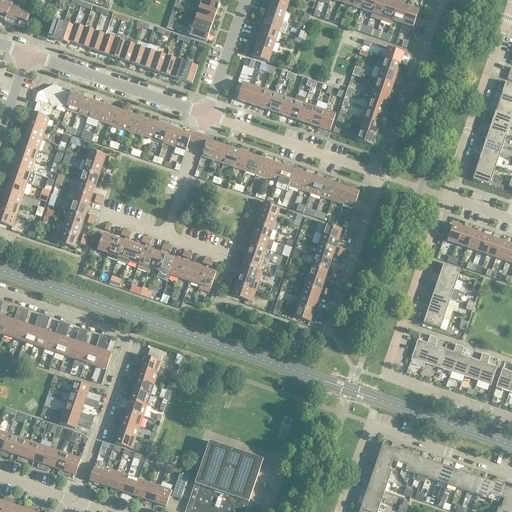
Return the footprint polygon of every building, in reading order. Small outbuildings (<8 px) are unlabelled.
[(11,4),(1,0),(0,3),(0,19),(5,21),(10,6),(11,4)] [(180,0),(175,0),(173,8),(181,10),(182,6),(179,5),(180,0)] [(220,1),(217,0),(201,0),(200,5),(217,11),(220,1)] [(289,2),(284,0),(271,0),(269,6),(285,12),(289,2)] [(364,0),(353,0),(351,7),(361,10),(364,0)] [(375,0),(364,0),(361,10),(371,14),(375,0)] [(387,1),(385,0),(375,0),(371,14),(370,18),(380,21),(387,1)] [(397,4),(387,1),(380,21),(390,25),(392,21),(397,4)] [(407,8),(397,4),(392,21),(402,24),(407,8)] [(217,11),(200,5),(196,16),(213,21),(217,11)] [(5,21),(4,23),(14,26),(20,9),(10,6),(5,21)] [(285,12),(269,6),(265,16),(282,22),(285,12)] [(418,11),(407,8),(402,24),(412,28),(418,11)] [(30,12),(20,9),(14,26),(24,30),(30,12)] [(213,21),(196,16),(193,26),(210,32),(213,21)] [(282,22),(265,16),(262,27),(278,32),(282,22)] [(47,37),(58,41),(63,24),(53,20),(47,37)] [(73,27),(63,24),(58,41),(68,45),(69,43),(68,43),(74,28),(73,27)] [(189,24),(185,35),(206,42),(210,32),(193,26),(189,24)] [(74,26),(73,27),(74,28),(68,43),(69,43),(79,46),(84,29),(74,26)] [(278,32),(262,27),(258,37),(275,42),(278,32)] [(95,33),(84,29),(79,46),(89,50),(95,33)] [(106,32),(105,36),(99,53),(109,57),(116,36),(106,32)] [(105,36),(95,33),(89,50),(99,53),(105,36)] [(117,34),(116,36),(109,57),(119,60),(127,39),(127,37),(117,34)] [(275,42),(258,37),(255,47),(272,53),(275,42)] [(137,43),(127,39),(119,60),(130,64),(136,47),(137,43)] [(146,50),(136,47),(130,64),(140,67),(146,50)] [(272,53),(255,47),(251,57),(268,63),(272,53)] [(387,48),(383,59),(400,64),(403,54),(387,48)] [(156,54),(146,50),(140,67),(150,71),(156,54)] [(166,57),(156,54),(150,71),(160,74),(166,57)] [(176,61),(166,57),(160,74),(171,78),(176,61)] [(400,64),(383,59),(380,69),(396,75),(400,64)] [(187,64),(176,61),(171,78),(181,81),(187,64)] [(197,68),(187,64),(181,81),(191,85),(197,68)] [(396,75),(380,69),(376,79),(393,85),(396,75)] [(393,85),(376,79),(373,89),(389,95),(393,85)] [(511,85),(505,83),(502,93),(511,96),(511,85)] [(253,87),(242,84),(241,88),(239,95),(237,100),(247,104),(253,87)] [(53,86),(51,87),(52,89),(49,91),(48,88),(42,91),(47,102),(46,106),(52,108),(55,107),(65,110),(66,110),(71,95),(61,91),(61,89),(53,86)] [(263,91),(253,87),(247,104),(257,107),(263,91)] [(389,95),(373,89),(369,100),(386,105),(389,95)] [(47,102),(42,91),(37,94),(34,102),(37,103),(33,113),(33,114),(48,119),(48,118),(52,108),(46,106),(47,102)] [(273,94),(263,91),(257,107),(268,111),(273,94)] [(511,96),(502,93),(498,103),(511,107),(511,96)] [(71,94),(71,95),(66,110),(65,110),(65,111),(77,114),(82,98),(71,94)] [(284,98),(273,94),(268,111),(278,114),(284,98)] [(296,96),(294,101),(288,118),(298,121),(304,105),(306,99),(296,96)] [(93,102),(82,98),(77,114),(87,118),(93,102)] [(294,101),(284,98),(278,114),(288,118),(294,101)] [(386,105),(369,100),(366,110),(382,116),(386,105)] [(104,105),(93,102),(87,118),(98,122),(104,105)] [(511,117),(511,107),(498,103),(495,112),(511,118),(511,117)] [(114,109),(104,105),(98,122),(109,125),(114,109)] [(314,108),(304,105),(298,121),(309,125),(314,108)] [(324,112),(314,108),(309,125),(319,128),(324,112)] [(125,113),(114,109),(109,125),(120,129),(125,113)] [(382,116),(366,110),(362,120),(379,126),(382,116)] [(335,115),(324,112),(319,128),(329,132),(335,115)] [(511,118),(495,112),(492,122),(509,128),(511,118)] [(33,113),(29,124),(45,130),(49,118),(48,118),(48,119),(33,114),(33,113)] [(136,117),(125,113),(120,129),(131,133),(136,117)] [(147,120),(136,117),(131,133),(141,137),(147,120)] [(158,124),(147,120),(141,137),(152,140),(158,124)] [(379,126),(362,120),(359,130),(375,136),(379,126)] [(509,128),(492,122),(488,132),(505,138),(509,128)] [(45,130),(29,124),(25,135),(41,140),(45,130)] [(169,128),(158,124),(152,140),(163,144),(169,128)] [(179,131),(169,128),(163,144),(174,148),(179,131)] [(375,136),(359,130),(355,141),(372,146),(375,136)] [(83,131),(80,138),(87,140),(91,142),(93,136),(94,135),(83,131)] [(191,135),(179,131),(174,148),(185,151),(191,135)] [(505,138),(488,132),(485,142),(502,147),(505,138)] [(41,140),(25,135),(21,146),(38,151),(41,140)] [(73,139),(71,144),(78,147),(80,142),(73,139)] [(218,145),(206,141),(201,157),(212,161),(218,145)] [(502,147),(485,142),(482,151),(499,157),(502,147)] [(228,149),(218,145),(212,161),(223,164),(228,149)] [(38,151),(21,146),(18,157),(34,162),(38,151)] [(239,153),(228,149),(223,164),(234,168),(239,153)] [(89,151),(85,161),(102,167),(106,156),(89,151)] [(499,157),(482,151),(479,161),(495,167),(499,157)] [(250,156),(239,153),(234,168),(244,172),(250,156)] [(261,160),(250,156),(244,172),(255,175),(261,160)] [(34,162),(18,157),(14,168),(30,173),(34,162)] [(272,163),(261,160),(255,175),(266,179),(272,163)] [(102,167),(85,161),(82,171),(98,177),(102,167)] [(495,167),(479,161),(475,171),(492,176),(495,167)] [(282,167),(272,163),(266,179),(277,183),(282,167)] [(293,171),(282,167),(277,183),(276,187),(286,190),(288,187),(293,171)] [(30,173),(14,168),(10,178),(27,184),(30,173)] [(98,177),(82,171),(78,182),(95,187),(98,177)] [(304,174),(293,171),(288,187),(299,190),(304,174)] [(492,176),(475,171),(472,181),(489,186),(492,176)] [(315,178),(304,174),(299,190),(309,194),(315,178)] [(27,184),(10,178),(7,189),(23,195),(27,184)] [(326,182),(315,178),(309,194),(320,198),(326,182)] [(95,187),(78,182),(75,192),(91,198),(95,187)] [(336,185),(326,182),(320,198),(331,201),(336,185)] [(347,189),(336,185),(331,201),(342,205),(347,189)] [(23,195),(7,189),(3,200),(19,206),(23,195)] [(41,189),(38,199),(46,202),(49,192),(41,189)] [(359,193),(347,189),(342,205),(353,209),(359,193)] [(91,198),(75,192),(71,202),(88,208),(91,198)] [(19,206),(3,200),(0,208),(0,210),(16,216),(19,206)] [(88,208),(71,202),(68,212),(85,218),(88,208)] [(263,203),(259,214),(276,220),(279,209),(263,203)] [(315,212),(305,208),(303,214),(313,218),(315,212)] [(16,216),(0,210),(0,223),(12,228),(16,216)] [(85,218),(68,212),(64,223),(81,228),(85,218)] [(326,216),(315,212),(313,218),(324,221),(326,216)] [(276,220),(259,214),(256,224),(272,230),(276,220)] [(31,222),(29,228),(36,231),(38,225),(31,222)] [(81,228),(64,223),(61,233),(78,238),(81,228)] [(272,230),(256,224),(252,234),(269,240),(272,230)] [(325,225),(321,235),(338,241),(341,230),(325,225)] [(447,242),(457,245),(463,228),(453,225),(447,242)] [(473,232),(463,228),(457,245),(467,248),(473,232)] [(482,235),(473,232),(467,248),(477,252),(482,235)] [(78,238),(61,233),(57,243),(74,249),(78,238)] [(97,251),(107,254),(113,238),(103,234),(97,251)] [(274,242),(269,240),(252,234),(249,245),(265,250),(270,252),(274,242)] [(338,241),(321,235),(318,245),(334,251),(338,241)] [(492,238),(482,235),(477,252),(486,255),(492,238)] [(123,241),(113,238),(107,254),(106,258),(117,261),(123,241)] [(502,241),(492,238),(486,255),(496,258),(502,241)] [(134,245),(123,241),(117,261),(127,265),(128,261),(134,245)] [(511,245),(502,241),(496,258),(506,262),(511,245)] [(144,248),(134,245),(128,261),(138,265),(144,248)] [(265,250),(249,245),(245,255),(262,261),(265,250)] [(334,251),(318,245),(314,256),(331,261),(334,251)] [(154,252),(144,248),(138,265),(137,269),(147,272),(148,268),(154,252)] [(294,249),(291,259),(300,262),(303,252),(294,249)] [(164,255),(154,252),(148,268),(159,272),(164,255)] [(174,259),(164,255),(159,272),(169,275),(174,259)] [(262,261),(245,255),(242,265),(258,271),(262,261)] [(331,261),(314,256),(311,266),(327,272),(331,261)] [(185,262),(174,259),(169,275),(179,279),(185,262)] [(195,266),(185,262),(179,279),(189,282),(195,266)] [(258,271),(242,265),(238,275),(255,281),(258,271)] [(460,270),(443,265),(440,275),(456,281),(460,270)] [(205,269),(195,266),(189,282),(199,286),(205,269)] [(277,266),(274,276),(281,278),(284,269),(277,266)] [(327,272),(311,266),(307,276),(324,282),(327,272)] [(84,269),(82,275),(91,278),(93,273),(84,269)] [(216,273),(205,269),(199,286),(198,290),(209,293),(216,273)] [(259,282),(255,281),(238,275),(235,286),(255,293),(259,282)] [(456,281),(440,275),(436,284),(453,290),(456,281)] [(324,282),(307,276),(304,286),(320,292),(324,282)] [(453,290),(436,284),(433,294),(450,300),(453,290)] [(255,293),(235,286),(231,296),(252,303),(255,293)] [(320,292),(304,286),(300,297),(317,302),(320,292)] [(450,300),(433,294),(430,304),(447,310),(450,300)] [(317,302),(300,297),(297,307),(313,312),(317,302)] [(281,302),(277,300),(273,311),(278,312),(281,302)] [(8,304),(3,302),(0,310),(0,334),(3,335),(8,319),(4,318),(3,316),(5,315),(8,304)] [(447,310),(430,304),(426,313),(443,319),(447,310)] [(13,321),(8,319),(3,335),(13,339),(23,309),(18,307),(14,318),(15,320),(13,321)] [(313,312),(297,307),(293,317),(310,323),(313,312)] [(29,311),(23,309),(13,339),(23,342),(27,332),(29,326),(24,325),(23,323),(25,322),(29,311)] [(443,319),(426,313),(423,324),(440,329),(443,319)] [(29,326),(27,332),(23,342),(33,346),(44,316),(38,314),(34,325),(35,327),(34,328),(29,326)] [(49,318),(44,316),(33,346),(44,349),(49,333),(45,332),(44,330),(45,329),(49,318)] [(54,335),(49,333),(44,349),(54,353),(64,323),(59,322),(55,332),(56,334),(54,335)] [(70,325),(64,323),(54,353),(64,356),(70,340),(65,339),(64,337),(66,336),(70,325)] [(75,342),(70,340),(64,356),(75,360),(85,330),(79,329),(76,339),(76,341),(75,342)] [(90,332),(85,330),(75,360),(85,363),(90,347),(86,346),(85,344),(87,343),(90,332)] [(95,349),(90,347),(85,363),(95,367),(105,337),(100,336),(96,346),(97,348),(95,349)] [(433,338),(429,336),(427,344),(417,340),(411,359),(424,363),(433,338)] [(111,339),(105,337),(95,367),(106,371),(111,354),(106,353),(105,351),(107,350),(111,339)] [(437,339),(433,338),(424,363),(437,368),(444,349),(435,346),(437,339)] [(459,346),(456,345),(453,353),(444,349),(437,368),(451,372),(459,346)] [(463,348),(459,346),(451,372),(464,377),(470,358),(461,355),(463,348)] [(150,349),(147,358),(161,362),(164,354),(150,349)] [(486,355),(482,354),(479,361),(470,358),(464,377),(477,381),(486,355)] [(177,355),(174,364),(179,366),(182,356),(177,355)] [(489,357),(486,355),(477,381),(490,386),(497,367),(487,364),(489,357)] [(142,366),(141,368),(157,374),(161,362),(147,358),(145,357),(142,364),(142,366)] [(157,374),(141,368),(140,370),(139,372),(140,372),(137,379),(154,384),(157,374)] [(511,383),(511,370),(511,372),(502,369),(495,388),(509,392),(511,383)] [(154,384),(137,379),(135,385),(134,385),(134,388),(134,390),(150,395),(154,384)] [(89,388),(73,382),(69,393),(99,403),(101,397),(90,394),(88,394),(88,393),(89,388)] [(150,395),(134,390),(133,392),(131,394),(132,394),(130,400),(146,406),(150,395)] [(99,403),(69,393),(66,403),(82,409),(84,404),(85,403),(86,405),(97,408),(99,403)] [(146,406),(130,400),(128,407),(127,407),(127,409),(126,411),(143,417),(146,406)] [(82,409),(66,403),(62,413),(92,423),(94,418),(83,414),(81,415),(81,413),(82,409)] [(143,417),(126,411),(126,413),(124,415),(125,415),(123,422),(139,428),(143,417)] [(16,413),(14,421),(23,424),(26,417),(16,413)] [(92,423),(62,413),(59,424),(75,430),(77,424),(78,424),(79,425),(90,429),(92,423)] [(139,428),(123,422),(120,429),(120,428),(120,431),(119,433),(135,438),(139,428)] [(48,425),(46,432),(54,434),(57,427),(48,425)] [(67,430),(64,440),(74,443),(77,434),(67,430)] [(8,435),(0,432),(0,455),(1,456),(8,435)] [(135,438),(119,433),(118,435),(117,437),(115,444),(132,449),(135,438)] [(18,439),(8,435),(1,456),(5,458),(7,454),(8,453),(13,455),(18,439)] [(29,442),(18,439),(13,455),(18,457),(19,458),(17,462),(22,463),(29,442)] [(393,443),(384,440),(382,446),(375,467),(389,471),(392,461),(396,463),(395,467),(405,471),(411,455),(412,453),(401,449),(400,452),(391,449),(393,443)] [(39,446),(29,442),(22,463),(26,465),(27,461),(29,460),(34,462),(39,446)] [(209,442),(188,504),(184,511),(245,511),(263,460),(250,456),(250,455),(250,456),(237,452),(238,451),(237,451),(237,452),(234,451),(235,450),(234,450),(234,451),(222,447),(222,446),(209,442)] [(49,449),(39,446),(34,462),(38,464),(39,465),(38,469),(42,470),(49,449)] [(60,453),(49,449),(42,470),(47,472),(48,468),(49,467),(54,469),(60,453)] [(70,456),(60,453),(54,469),(59,471),(59,472),(58,476),(63,477),(70,456)] [(411,455),(405,471),(416,474),(421,458),(411,455)] [(80,460),(70,456),(63,477),(67,479),(68,475),(70,474),(75,476),(80,460)] [(431,462),(421,458),(416,474),(426,478),(431,462)] [(98,462),(97,465),(95,465),(89,481),(96,484),(98,484),(100,485),(106,469),(104,468),(105,464),(98,462)] [(441,465),(431,462),(426,478),(436,481),(441,465)] [(452,469),(441,465),(436,481),(446,485),(452,469)] [(389,471),(375,467),(371,477),(387,482),(391,472),(389,471)] [(117,472),(106,469),(100,485),(102,486),(104,487),(104,486),(111,489),(117,472)] [(462,472),(452,469),(446,485),(456,488),(462,472)] [(127,476),(117,472),(111,489),(118,491),(117,492),(120,492),(122,492),(127,476)] [(472,476),(462,472),(456,488),(467,492),(472,476)] [(180,474),(179,474),(172,496),(178,498),(180,499),(181,496),(182,494),(188,477),(187,477),(180,474)] [(138,480),(127,476),(122,492),(124,493),(126,494),(133,496),(138,480)] [(482,479),(472,476),(467,492),(477,495),(482,479)] [(387,482),(371,477),(368,487),(384,492),(387,482)] [(493,483),(492,483),(482,479),(477,495),(487,499),(493,483)] [(149,483),(138,480),(133,496),(139,498),(139,499),(141,499),(143,500),(149,483)] [(493,480),(492,483),(493,483),(487,499),(498,503),(499,498),(504,499),(500,509),(508,511),(511,511),(511,489),(503,487),(504,484),(493,480)] [(160,487),(149,483),(143,500),(146,500),(147,502),(148,501),(154,503),(160,487)] [(161,483),(160,487),(154,503),(161,506),(163,506),(165,507),(171,491),(169,490),(171,486),(161,483)] [(384,492),(368,487),(364,497),(380,503),(384,492)] [(377,511),(380,503),(364,497),(361,507),(374,511),(377,511)] [(2,502),(0,501),(0,511),(5,511),(9,499),(5,498),(4,501),(2,502)] [(14,501),(9,499),(5,511),(16,511),(18,507),(13,506),(13,504),(14,501)]
